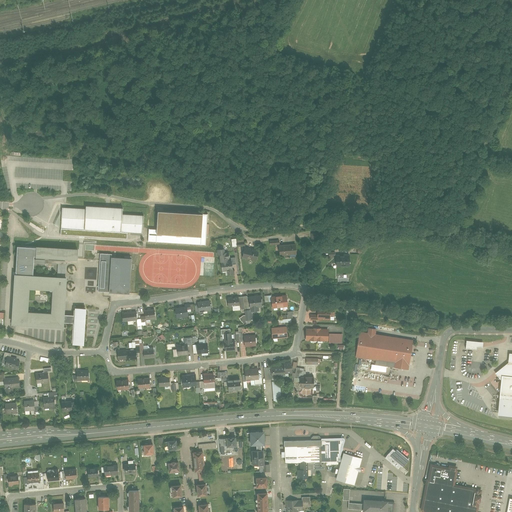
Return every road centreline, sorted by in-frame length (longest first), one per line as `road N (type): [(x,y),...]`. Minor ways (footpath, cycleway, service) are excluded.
road 1 (residential): [(104,352),(117,373),(260,360),(295,353),(297,344),(305,294),(290,285),(112,309)]
road 2 (primary): [(394,423),(285,416),(0,442)]
road 3 (unclassified): [(29,201),(83,194),(208,208),(236,228)]
road 4 (track): [(319,225),(440,233),(511,252)]
road 5 (residential): [(9,511),(9,496),(119,485),(119,511)]
road 6 (residential): [(434,391),(448,332),(511,329)]
